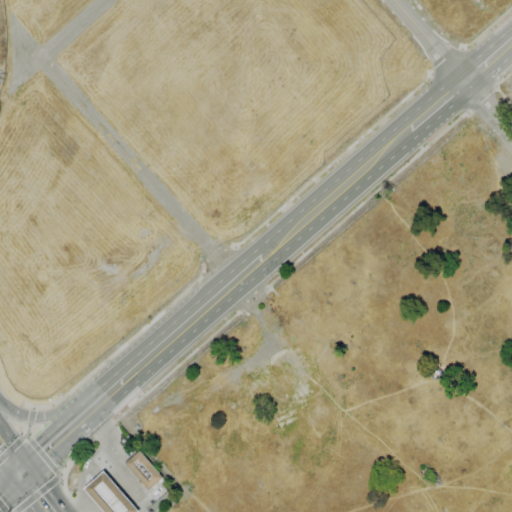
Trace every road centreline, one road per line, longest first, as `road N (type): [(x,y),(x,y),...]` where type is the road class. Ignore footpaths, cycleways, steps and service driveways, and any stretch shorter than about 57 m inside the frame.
road 1 (secondary): [(267,261),(21,479)]
road 2 (track): [(255,300),(278,345),(403,465),(437,511)]
road 3 (secondary): [(411,133),(267,261)]
